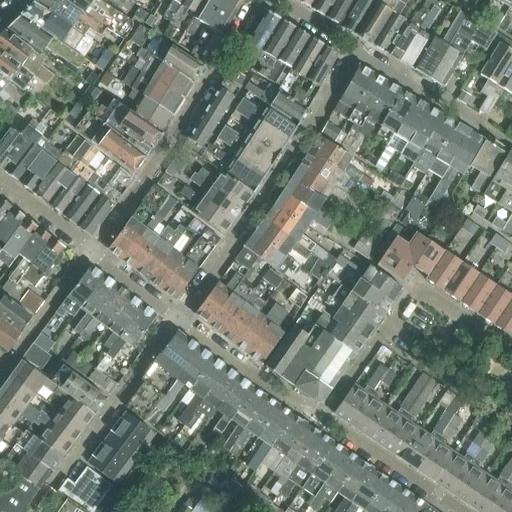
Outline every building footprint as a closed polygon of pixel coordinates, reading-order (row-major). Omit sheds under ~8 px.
[(101,37),(106,29),(63,0),(38,0),(35,3),(80,33),(85,26),(101,37)] [(124,40),(133,26),(131,21),(98,0),(63,0),(106,29),(124,40)] [(184,0),(172,0),(173,1),(163,17),(171,22),(184,0)] [(203,0),(184,0),(171,22),(177,25),(187,9),(195,14),(203,0)] [(203,0),(195,14),(193,18),(185,30),(193,35),(200,22),(208,26),(223,0),(203,0)] [(223,0),(208,26),(194,48),(209,59),(244,0),(223,0)] [(295,0),(310,9),(315,0),(295,0)] [(315,0),(310,9),(325,17),(334,0),(315,0)] [(334,0),(325,17),(339,26),(354,0),(334,0)] [(376,3),(371,0),(358,0),(342,28),(356,36),(376,3)] [(391,11),(376,3),(356,36),(371,45),(391,11)] [(86,49),(91,41),(34,4),(21,16),(55,39),(61,33),(76,41),(76,42),(86,49)] [(139,9),(133,16),(143,23),(149,15),(139,9)] [(282,20),(266,11),(226,77),(242,87),(256,61),(258,62),(282,20)] [(371,45),(385,53),(405,20),(391,11),(371,45)] [(63,55),(67,48),(55,39),(21,16),(7,28),(41,54),(49,45),(63,55)] [(157,20),(150,16),(145,24),(151,28),(157,20)] [(296,28),(282,20),(258,62),(262,65),(257,73),(267,80),(278,62),(296,28)] [(385,53),(400,62),(420,28),(405,20),(385,53)] [(141,38),(147,30),(140,26),(130,41),(140,48),(145,41),(141,38)] [(291,70),(292,71),(311,37),(296,28),(278,62),(267,80),(275,84),(286,67),(291,70)] [(400,62),(414,71),(434,37),(420,28),(400,62)] [(5,30),(0,34),(0,51),(33,75),(33,76),(46,86),(54,76),(41,66),(45,61),(33,51),(5,30)] [(325,45),(311,37),(292,71),(291,70),(279,90),(285,95),(297,74),(306,79),(325,45)] [(414,71),(429,79),(449,46),(434,37),(414,71)] [(204,67),(162,39),(152,55),(194,83),(204,67)] [(488,97),(489,98),(511,60),(511,50),(500,43),(480,75),(488,81),(481,93),(488,97)] [(339,54),(325,45),(306,79),(313,83),(306,96),(298,91),(293,99),(307,109),(320,87),(339,54)] [(449,46),(429,79),(444,88),(464,55),(449,46)] [(33,76),(33,75),(0,51),(0,74),(10,81),(15,75),(27,84),(33,76)] [(113,56),(105,51),(95,66),(103,71),(113,56)] [(194,83),(151,56),(148,54),(142,62),(157,72),(150,81),(182,103),(194,83)] [(488,97),(479,110),(487,114),(503,89),(511,94),(511,92),(511,60),(489,98),(488,97)] [(374,75),(359,66),(333,112),(347,121),(374,75)] [(134,77),(126,72),(121,80),(174,117),(182,103),(150,81),(140,74),(136,81),(133,79),(134,77)] [(107,88),(114,78),(106,73),(99,83),(107,88)] [(10,81),(0,74),(0,92),(11,83),(10,81)] [(353,125),(341,146),(347,150),(350,145),(388,83),(374,75),(347,121),(353,125)] [(224,80),(206,109),(221,119),(239,90),(224,80)] [(174,117),(120,81),(115,89),(136,103),(131,112),(163,134),(174,117)] [(248,83),(245,89),(266,103),(299,124),(307,109),(293,99),(285,95),(279,90),(269,84),(264,92),(248,83)] [(350,145),(357,150),(364,137),(372,141),(375,136),(401,91),(388,83),(350,145)] [(90,86),(75,107),(85,114),(100,93),(90,86)] [(401,91),(375,136),(388,144),(415,99),(401,91)] [(108,121),(151,150),(163,134),(131,112),(113,99),(105,110),(97,110),(92,116),(105,125),(108,121)] [(242,99),(238,105),(257,117),(290,138),(299,124),(266,103),(261,111),(242,99)] [(429,107),(415,99),(388,144),(378,160),(374,167),(381,172),(394,149),(401,153),(429,107)] [(238,105),(234,111),(253,124),(248,131),(281,152),(290,138),(257,117),(238,105)] [(0,168),(4,171),(34,131),(49,112),(43,106),(18,136),(9,129),(0,141),(0,168)] [(440,114),(429,107),(401,153),(400,154),(411,161),(440,114)] [(84,114),(77,109),(66,124),(74,129),(81,120),(84,114)] [(188,139),(183,147),(200,158),(206,150),(203,148),(221,119),(206,109),(188,139)] [(74,130),(133,174),(146,156),(105,125),(92,116),(88,112),(74,130)] [(456,123),(440,114),(411,161),(410,164),(409,164),(412,166),(426,174),(435,158),(456,123)] [(341,132),(327,123),(321,133),(335,142),(341,132)] [(470,132),(456,123),(435,158),(442,162),(433,177),(431,175),(420,197),(428,202),(470,132)] [(225,126),(221,133),(272,166),(281,152),(248,131),(243,138),(225,126)] [(34,131),(4,171),(18,182),(47,144),(49,142),(34,131)] [(484,140),(470,132),(428,202),(436,207),(457,172),(463,175),(484,140)] [(236,152),(231,159),(263,180),(272,166),(221,133),(217,139),(236,152)] [(352,158),(320,136),(310,151),(343,172),(358,182),(359,181),(370,188),(371,186),(372,188),(375,183),(348,165),(352,158)] [(471,189),(479,193),(506,148),(488,137),(470,167),(480,173),(471,189)] [(48,204),(91,146),(83,141),(71,157),(64,152),(62,155),(33,193),(48,204)] [(47,144),(18,182),(33,193),(62,155),(47,144)] [(226,165),(222,171),(221,172),(254,193),(263,180),(231,159),(209,144),(205,151),(226,165)] [(98,152),(91,146),(48,204),(62,216),(94,173),(86,168),(98,152)] [(511,181),(511,151),(510,150),(483,195),(498,204),(511,181)] [(343,172),(310,151),(301,165),(334,186),(361,204),(365,198),(352,190),(353,189),(338,179),(343,172)] [(183,158),(179,154),(175,160),(179,163),(183,158)] [(378,160),(369,154),(365,161),(374,167),(378,160)] [(106,158),(100,165),(110,172),(115,165),(106,158)] [(185,167),(196,175),(211,185),(243,208),(254,193),(221,172),(222,171),(221,170),(216,177),(191,158),(185,167)] [(182,165),(179,163),(175,160),(166,173),(173,178),(182,165)] [(405,161),(392,183),(399,188),(412,166),(409,164),(410,164),(405,161)] [(361,204),(301,165),(292,178),(325,200),(329,193),(364,217),(369,209),(361,204)] [(91,237),(134,178),(119,168),(108,184),(77,226),(91,237)] [(77,226),(108,184),(94,173),(62,216),(77,226)] [(233,222),(243,209),(211,185),(196,175),(192,181),(197,184),(193,191),(191,191),(202,199),(233,222)] [(320,207),(325,200),(292,178),(283,193),(331,224),(338,228),(342,221),(320,207)] [(233,222),(202,199),(191,191),(193,191),(178,180),(173,187),(197,205),(191,212),(223,236),(233,222)] [(511,181),(498,204),(511,212),(511,181)] [(312,220),(327,230),(331,224),(283,193),(274,206),(307,227),(312,220)] [(0,198),(0,226),(14,209),(0,198)] [(121,260),(135,270),(167,227),(161,222),(162,220),(166,223),(178,207),(167,199),(145,228),(121,260)] [(108,250),(121,260),(145,228),(138,224),(148,210),(141,204),(131,218),(108,250)] [(307,227),(274,206),(264,220),(311,254),(320,261),(327,266),(332,260),(301,236),(307,227)] [(487,212),(477,206),(472,213),(482,220),(487,212)] [(26,218),(14,209),(0,226),(0,240),(6,245),(26,218)] [(167,227),(135,270),(148,280),(171,248),(172,249),(182,235),(194,220),(186,213),(174,229),(176,231),(175,233),(168,228),(167,227)] [(511,213),(506,224),(502,230),(511,236),(511,235),(511,213)] [(39,228),(26,218),(6,245),(19,255),(39,228)] [(506,224),(496,218),(491,225),(501,231),(502,230),(506,224)] [(254,233),(286,256),(291,249),(306,261),(311,254),(264,220),(254,233)] [(461,228),(473,236),(479,228),(467,220),(461,228)] [(383,256),(377,266),(402,282),(411,269),(410,265),(414,265),(415,268),(427,277),(444,252),(416,233),(408,244),(397,237),(402,229),(397,225),(378,253),(383,256)] [(19,255),(32,265),(52,238),(39,228),(19,255)] [(185,258),(162,290),(175,300),(220,239),(207,229),(195,245),(185,259),(185,258)] [(286,256),(254,233),(244,247),(258,257),(276,270),(283,276),(288,269),(296,274),(301,267),(286,256)] [(502,239),(495,234),(489,243),(496,248),(502,239)] [(171,248),(148,280),(162,290),(185,258),(185,259),(195,245),(182,235),(172,249),(171,248)] [(66,248),(52,238),(32,265),(46,275),(66,248)] [(509,244),(502,239),(496,248),(504,253),(509,244)] [(258,257),(244,247),(234,260),(248,270),(258,257)] [(444,251),(444,252),(427,277),(425,280),(442,291),(461,262),(444,251)] [(339,255),(335,261),(393,302),(402,288),(370,266),(365,273),(339,255)] [(258,258),(253,265),(257,268),(262,267),(265,263),(258,258)] [(327,266),(320,261),(311,274),(319,280),(328,267),(327,266)] [(356,285),(351,292),(383,315),(393,302),(335,261),(334,263),(337,266),(334,270),(356,285)] [(478,274),(461,262),(442,291),(459,302),(478,274)] [(241,266),(237,272),(243,277),(248,271),(241,266)] [(104,277),(90,267),(56,313),(61,317),(65,311),(74,318),(81,308),(104,277)] [(269,271),(264,279),(276,288),(281,280),(269,271)] [(311,274),(310,273),(299,288),(309,295),(320,281),(319,280),(311,274)] [(195,315),(208,325),(242,279),(236,274),(225,288),(218,283),(195,315)] [(478,274),(459,302),(476,314),(495,285),(478,274)] [(117,287),(104,277),(81,308),(87,313),(74,331),(80,335),(117,287)] [(249,284),(242,279),(208,325),(221,335),(244,303),(238,298),(249,284)] [(322,282),(317,290),(374,328),(383,315),(351,292),(347,299),(322,282)] [(511,296),(495,285),(476,314),(493,325),(511,296)] [(130,296),(117,287),(80,335),(87,340),(99,322),(107,327),(130,296)] [(221,335),(235,345),(258,313),(263,307),(257,302),(263,294),(255,289),(245,303),(244,303),(221,335)] [(286,302),(284,306),(288,310),(291,305),(300,310),(307,298),(295,289),(286,302)] [(0,318),(21,334),(33,318),(0,293),(0,318)] [(338,312),(333,319),(365,341),(374,328),(324,295),(320,300),(338,312)] [(143,306),(130,296),(107,327),(113,333),(104,345),(110,350),(143,306)] [(511,333),(511,296),(493,325),(510,337),(511,333)] [(235,345),(248,355),(282,308),(276,304),(265,318),(258,313),(235,345)] [(157,316),(143,306),(110,350),(116,354),(126,342),(133,347),(157,316)] [(248,355),(261,365),(284,333),(278,328),(289,313),(282,308),(248,355)] [(265,367),(279,377),(317,403),(322,402),(355,356),(365,341),(333,319),(323,313),(307,336),(294,326),(265,367)] [(0,346),(8,352),(20,334),(0,319),(0,346)] [(160,389),(167,394),(200,349),(187,339),(186,339),(177,332),(154,363),(170,375),(160,389)] [(33,344),(21,360),(39,373),(51,357),(33,344)] [(183,385),(190,390),(213,359),(200,349),(167,394),(173,398),(183,385)] [(387,369),(381,382),(387,386),(402,363),(395,357),(389,367),(387,369)] [(190,390),(203,400),(226,368),(213,359),(190,390)] [(21,360),(9,376),(10,376),(35,395),(47,379),(39,373),(21,360)] [(375,392),(381,382),(387,369),(380,364),(362,390),(354,385),(334,414),(350,425),(374,391),(375,392)] [(50,382),(69,396),(95,416),(107,399),(63,366),(50,382)] [(203,400),(213,408),(237,376),(226,368),(203,400)] [(94,369),(88,379),(110,395),(116,385),(94,369)] [(35,395),(10,376),(0,389),(0,392),(24,410),(35,395)] [(213,408),(230,420),(252,388),(237,376),(213,408)] [(163,396),(145,382),(126,407),(144,421),(163,396)] [(230,420),(244,429),(266,397),(252,388),(230,420)] [(421,393),(413,388),(396,413),(387,407),(367,437),(384,448),(421,393)] [(381,396),(375,392),(374,391),(350,425),(367,437),(387,407),(382,403),(386,397),(382,394),(381,396)] [(24,410),(0,392),(0,416),(12,426),(24,410)] [(428,398),(421,393),(384,448),(400,459),(420,430),(411,423),(414,419),(428,398)] [(95,416),(69,396),(59,411),(84,430),(95,416)] [(449,405),(438,421),(446,427),(462,403),(450,396),(446,403),(449,405)] [(279,406),(266,397),(244,429),(257,438),(279,406)] [(462,403),(446,427),(454,432),(463,418),(464,418),(471,409),(462,403)] [(257,438),(271,448),(293,415),(279,406),(257,438)] [(48,425),(74,444),(84,430),(59,411),(48,425)] [(120,418),(115,424),(145,447),(154,434),(126,413),(121,419),(120,418)] [(306,424),(293,415),(271,448),(284,456),(306,424)] [(0,440),(1,441),(12,449),(23,434),(12,426),(0,416),(0,440)] [(111,432),(107,438),(135,459),(145,447),(115,424),(110,431),(111,432)] [(320,433),(306,424),(284,456),(298,466),(320,433)] [(48,425),(37,439),(63,458),(74,444),(48,425)] [(487,439),(480,451),(488,456),(503,432),(495,426),(487,439)] [(430,436),(420,430),(400,459),(417,470),(440,437),(433,432),(430,436)] [(298,466),(278,493),(285,498),(290,491),(294,484),(301,489),(311,474),(333,442),(320,433),(298,466)] [(479,434),(472,446),(480,451),(487,439),(479,434)] [(447,442),(440,437),(417,470),(433,482),(453,452),(445,446),(447,442)] [(101,443),(96,449),(126,472),(135,459),(107,438),(103,444),(101,443)] [(37,439),(28,452),(53,471),(63,458),(37,439)] [(311,474),(324,483),(346,451),(333,442),(311,474)] [(126,472),(96,449),(91,456),(93,457),(88,464),(116,485),(126,472)] [(324,483),(338,493),(360,461),(346,451),(324,483)] [(40,489),(44,484),(53,471),(28,452),(14,471),(40,489)] [(463,459),(453,452),(433,482),(450,493),(473,459),(466,455),(463,459)] [(480,464),(473,459),(450,493),(467,504),(487,475),(477,468),(480,464)] [(338,493),(351,502),(373,469),(360,460),(360,461),(338,493)] [(80,463),(57,493),(83,511),(117,511),(127,499),(80,463)] [(363,511),(365,510),(386,479),(387,478),(373,469),(351,502),(344,511),(363,511)] [(39,492),(15,475),(0,496),(0,511),(24,511),(30,505),(39,492)] [(497,481),(487,475),(467,504),(478,511),(485,511),(506,482),(499,477),(497,481)] [(365,510),(366,511),(382,511),(399,488),(386,479),(365,510)] [(510,511),(511,509),(511,491),(511,489),(511,486),(506,482),(485,511),(510,511)] [(39,511),(43,511),(57,493),(55,492),(45,485),(44,484),(40,489),(39,492),(30,505),(39,511)] [(382,511),(402,511),(413,497),(399,488),(382,511)] [(413,497),(402,511),(422,511),(426,506),(413,497)] [(221,511),(203,498),(192,511),(191,511),(221,511)] [(83,511),(65,500),(57,511),(83,511)]
